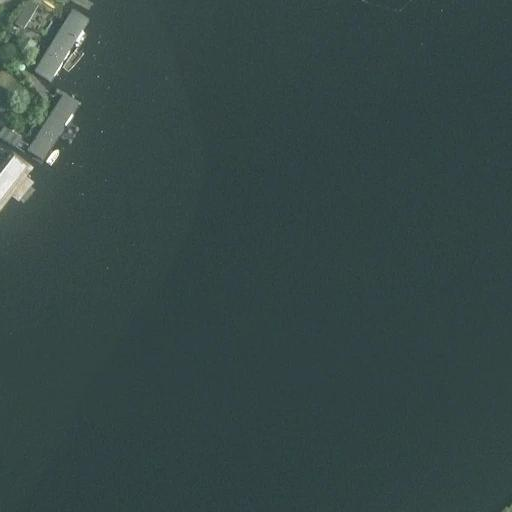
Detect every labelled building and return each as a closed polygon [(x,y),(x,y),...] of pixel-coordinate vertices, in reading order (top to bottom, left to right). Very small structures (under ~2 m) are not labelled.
[(28,5),(21,16),(27,20),(34,9),(28,5)] [(69,18),(34,74),(47,82),(83,27),(69,18)] [(19,19),(15,25),(21,28),(25,22),(19,19)] [(33,45),(22,39),(17,48),(22,51),(20,54),(25,57),(27,54),(28,55),(33,45)] [(63,96),(27,153),(41,161),(77,105),(63,96)] [(3,129),(0,133),(0,138),(13,148),(19,140),(3,129)] [(0,201),(26,169),(11,157),(0,171),(0,201)]
